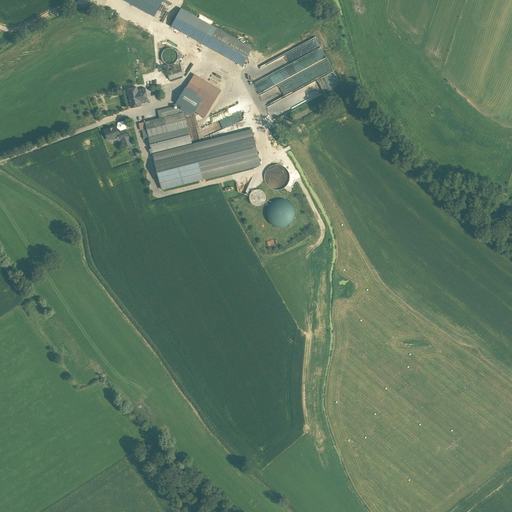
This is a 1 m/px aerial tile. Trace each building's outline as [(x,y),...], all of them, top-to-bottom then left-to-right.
[(172,4),(164,0),(123,0),(154,17),(163,2),(170,6),(172,4)] [(252,48),(181,8),(171,26),(243,66),(252,48)] [(293,26),(255,43),(258,50),(319,23),(315,14),(292,24),(293,26)] [(178,59),(178,56),(177,53),(176,50),(173,48),(170,48),(167,48),(164,50),(162,53),(162,56),(162,59),(164,62),(167,64),(170,64),(173,64),(176,62),(178,59)] [(181,67),(167,72),(170,80),(184,75),(181,67)] [(295,67),(256,84),(260,92),(267,89),(268,89),(270,88),(275,88),(279,86),(281,86),(281,84),(283,82),(284,83),(290,80),(292,80),(299,77),(299,73),(304,71),(296,71),(295,67)] [(194,75),(183,93),(201,103),(195,111),(204,116),(216,98),(217,99),(221,91),(194,75)] [(137,87),(127,89),(132,108),(142,105),(141,103),(149,101),(146,88),(138,90),(137,87)] [(201,103),(183,93),(178,101),(195,111),(201,103)] [(222,116),(227,114),(237,109),(235,105),(220,112),(222,116)] [(174,106),(158,110),(160,118),(184,112),(178,109),(174,109),(174,106)] [(246,111),(201,127),(203,134),(249,118),(246,111)] [(149,136),(187,127),(184,112),(160,118),(145,122),(149,136)] [(186,118),(188,125),(195,123),(193,116),(186,118)] [(149,136),(145,122),(139,124),(140,130),(142,130),(144,138),(149,136)] [(116,126),(105,130),(108,139),(118,136),(123,150),(133,147),(126,129),(119,132),(116,126)] [(187,127),(149,136),(153,153),(192,144),(187,127)] [(251,129),(153,154),(155,162),(252,136),(251,129)] [(252,136),(155,162),(162,189),(259,164),(252,136)] [(289,182),(290,177),(289,172),(286,168),(282,165),(277,164),(272,165),(268,168),(265,172),(264,177),(265,182),(268,186),(272,189),(277,190),(282,189),(286,186),(289,182)] [(252,201),(261,205),(265,192),(256,189),(253,197),(252,201)] [(293,218),(294,213),(293,208),(290,204),(286,202),(281,201),(276,202),(272,205),(269,209),(268,214),(269,218),(272,222),(276,225),(281,226),(286,225),(290,222),(293,218)]
